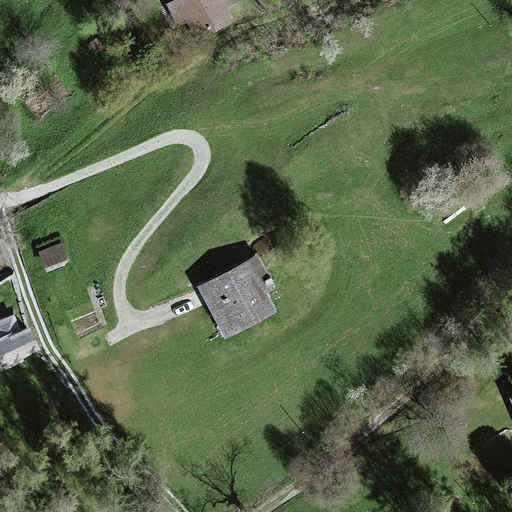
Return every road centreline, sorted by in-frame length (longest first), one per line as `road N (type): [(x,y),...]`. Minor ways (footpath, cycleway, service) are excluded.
road 1 (residential): [(0,201),(167,139),(195,141),(203,152),(198,171),(137,245),(120,286),(134,323),(192,299)]
road 2 (track): [(0,201),(50,348),(102,431),(187,511)]
road 3 (track): [(511,308),(346,460),(251,511)]
